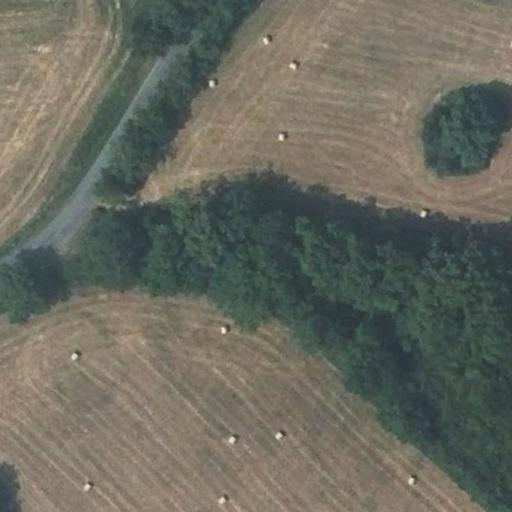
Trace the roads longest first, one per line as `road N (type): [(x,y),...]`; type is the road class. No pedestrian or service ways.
road 1 (track): [(67,219),(511,288)]
road 2 (unclassified): [(0,278),(67,219),(208,0)]
